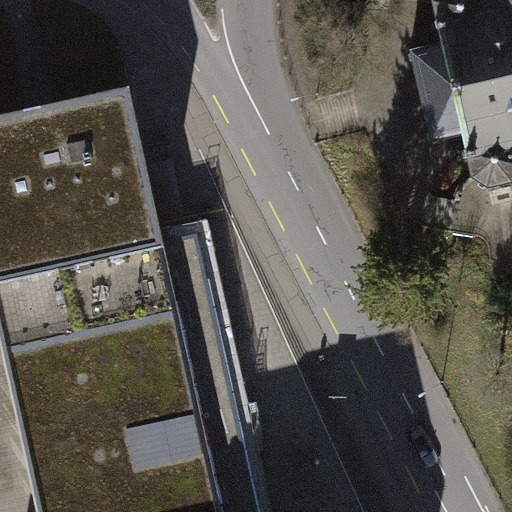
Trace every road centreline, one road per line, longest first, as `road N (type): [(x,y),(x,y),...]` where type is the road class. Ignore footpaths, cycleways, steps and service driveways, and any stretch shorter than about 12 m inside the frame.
road 1 (secondary): [(263,157),(448,511)]
road 2 (secondary): [(159,0),(188,32),(263,157)]
road 3 (secondary): [(250,0),(263,157)]
